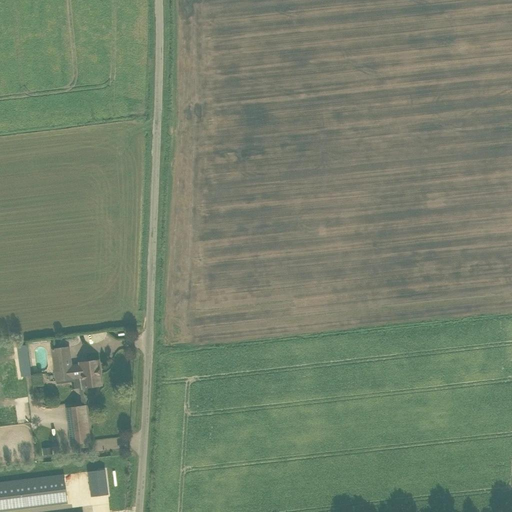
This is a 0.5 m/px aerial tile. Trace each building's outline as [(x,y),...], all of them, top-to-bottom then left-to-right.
[(21,346),(18,346),(18,349),(21,369),(22,377),(25,376),(31,376),(27,345),(21,346)] [(82,378),(83,388),(102,385),(98,360),(79,363),(80,365),(71,366),(69,347),(51,349),(56,381),(82,378)] [(90,442),(85,406),(67,408),(71,444),(90,442)] [(88,472),(91,497),(108,495),(105,470),(88,472)] [(0,511),(58,504),(67,503),(64,475),(0,482),(0,511)]
